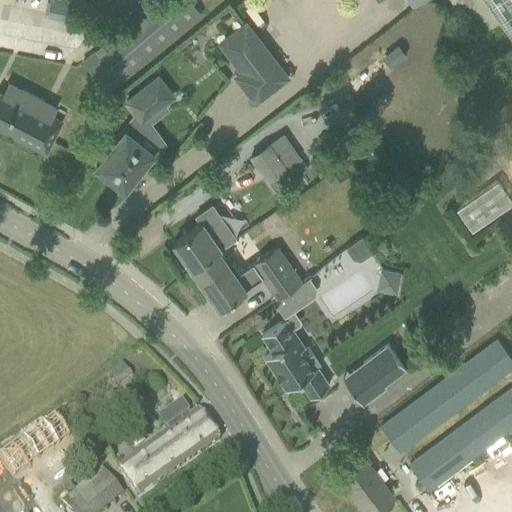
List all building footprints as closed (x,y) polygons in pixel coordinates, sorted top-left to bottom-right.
[(53,0),(49,0),(47,13),(66,16),(69,3),(53,0)] [(109,93),(203,15),(190,0),(155,0),(83,61),(109,93)] [(511,0),(377,0),(379,2),(380,0),(410,0),(412,3),(416,0),(484,0),(511,39),(511,0)] [(498,19),(484,0),(461,0),(460,1),(481,31),(498,19)] [(255,101),(287,77),(245,23),(220,42),(242,71),(235,76),(255,101)] [(397,45),(385,55),(393,65),(406,55),(397,45)] [(126,102),(135,113),(117,135),(119,137),(96,166),(103,171),(100,175),(113,186),(116,182),(123,188),(141,167),(143,169),(155,155),(138,140),(148,127),(142,120),(172,96),(158,77),(126,102)] [(5,89),(0,99),(0,121),(21,133),(20,134),(52,151),(68,121),(59,116),(62,110),(51,104),(53,101),(30,89),(24,100),(5,89)] [(348,156),(336,139),(326,145),(336,160),(339,158),(341,161),(348,156)] [(292,177),(269,143),(251,155),(274,189),(292,177)] [(469,229),(511,204),(511,202),(499,181),(456,205),(469,229)] [(219,249),(219,250),(221,248),(217,243),(225,237),(223,233),(228,230),(234,238),(243,231),(230,211),(220,218),(217,213),(189,232),(173,243),(190,269),(219,249)] [(224,256),(219,250),(219,249),(190,269),(195,275),(218,308),(234,296),(263,277),(278,298),(280,297),(282,299),(304,282),(279,244),(242,269),(239,271),(231,260),(228,262),(224,256)] [(372,251),(371,252),(378,263),(386,258),(378,247),(372,251)] [(380,270),(378,281),(385,291),(396,293),(400,274),(380,270)] [(285,319),(262,334),(273,350),(265,356),(286,388),(287,387),(299,379),(311,396),(330,384),(318,366),(321,364),(308,344),(305,345),(302,341),(303,340),(294,328),(292,329),(285,319)] [(426,328),(405,327),(404,345),(425,346),(426,328)] [(511,366),(511,357),(509,354),(497,338),(381,425),(400,450),(511,366)] [(361,403),(385,385),(384,384),(406,367),(388,344),(342,378),(361,403)] [(511,386),(425,451),(409,463),(429,489),(511,426),(511,386)] [(168,431),(117,466),(127,480),(138,497),(219,440),(198,410),(192,415),(182,402),(159,418),(168,431)] [(484,511),(511,491),(511,446),(438,502),(445,511),(484,511)] [(365,459),(340,478),(365,511),(370,511),(393,496),(365,459)] [(100,472),(73,494),(76,497),(67,504),(73,511),(99,511),(120,496),(100,472)]
